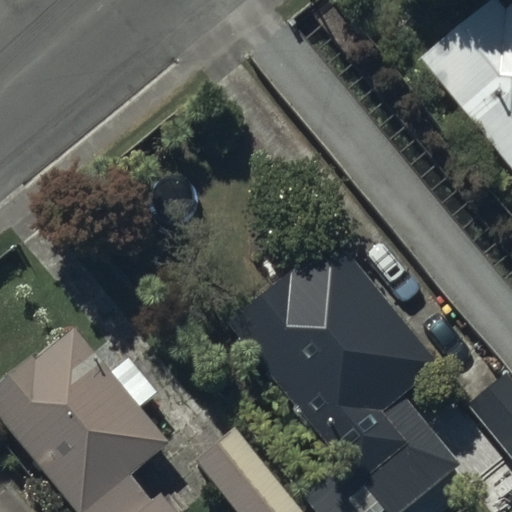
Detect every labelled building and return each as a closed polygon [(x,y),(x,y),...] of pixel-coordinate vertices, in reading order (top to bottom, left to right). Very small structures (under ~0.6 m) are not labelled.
[(492,0),(485,0),(415,57),(511,175),(511,1),(501,11),(492,0)] [(330,235),(222,320),(331,458),(294,487),(313,511),(395,511),(451,469),(395,397),(433,367),(330,235)] [(28,356),(0,377),(0,422),(72,511),(170,511),(156,494),(145,503),(123,476),(163,444),(134,408),(153,393),(125,359),(105,374),(70,331),(32,362),(28,356)] [(511,383),(505,373),(467,401),(511,460),(511,383)] [(299,511),(233,428),(193,459),(235,511),(299,511)]
